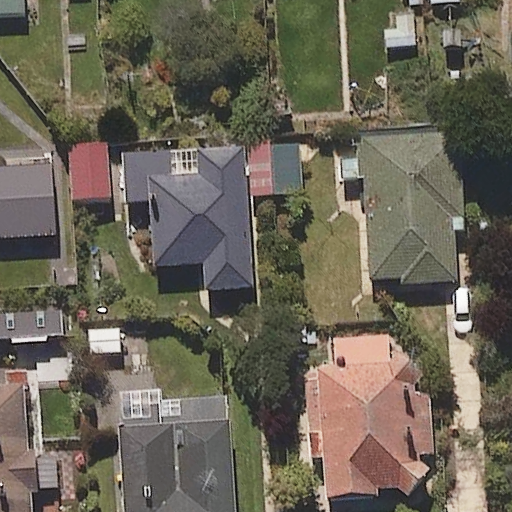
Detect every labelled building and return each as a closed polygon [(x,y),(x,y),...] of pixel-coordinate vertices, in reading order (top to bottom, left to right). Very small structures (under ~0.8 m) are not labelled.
[(24,0),(0,0),(0,20),(25,20),(24,0)] [(463,237),(458,141),(359,146),(367,291),(457,286),(454,237),(463,237)] [(108,150),(70,152),(73,207),(111,205),(108,150)] [(303,200),(300,151),(124,161),(127,211),(151,210),(154,272),(204,269),(206,299),(252,296),(246,204),(303,200)] [(54,171),(0,173),(0,246),(57,244),(54,171)] [(125,363),(124,333),(87,334),(87,364),(125,363)] [(336,375),(314,375),(315,421),(303,421),(305,474),(325,473),(327,511),(381,509),(381,500),(397,499),(405,505),(426,478),(418,471),(426,460),(430,464),(435,419),(411,416),(428,395),(392,368),(392,344),(335,346),(336,375)] [(0,511),(33,511),(29,397),(0,397),(0,511)] [(159,397),(114,400),(122,511),(234,511),(227,405),(160,410),(159,397)]
